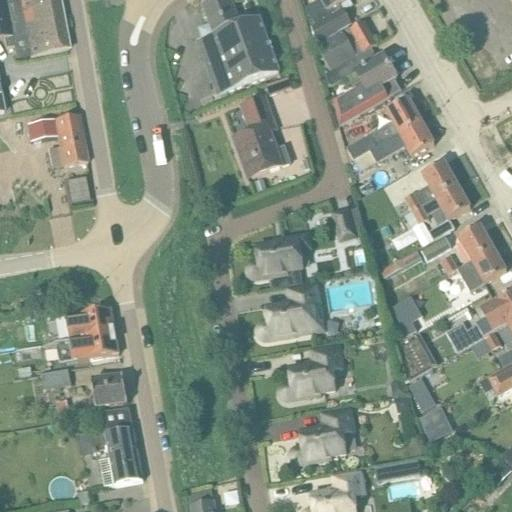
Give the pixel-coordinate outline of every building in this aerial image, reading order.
[(59,0),(6,0),(0,1),(0,42),(5,41),(13,39),(17,62),(69,53),(59,0)] [(280,76),(260,22),(240,29),(230,0),(224,0),(203,8),(210,26),(205,28),(200,37),(202,42),(198,44),(218,98),(280,76)] [(309,23),(316,47),(351,27),(340,7),(350,1),(350,0),(319,0),(327,13),(309,23)] [(445,0),(487,72),(511,58),(511,5),(509,0),(445,0)] [(364,56),(377,48),(364,25),(351,33),(364,56)] [(357,59),(343,35),(317,50),(331,74),(357,59)] [(350,95),(333,105),(339,129),(350,123),(353,121),(391,101),(384,89),(397,82),(384,59),(367,69),(362,72),(369,84),(350,95)] [(250,135),(233,141),(239,158),(243,156),(252,179),(247,181),(248,182),(266,175),(285,169),(279,151),(273,134),(278,132),(266,99),(241,108),(246,122),(250,135)] [(279,112),(291,108),(288,99),(276,103),(279,112)] [(393,127),(379,134),(370,140),(376,151),(422,125),(408,102),(386,115),(393,127)] [(375,110),(363,117),(368,125),(379,118),(375,110)] [(79,119),(44,126),(47,143),(58,141),(60,151),(64,171),(87,167),(79,119)] [(422,125),(376,151),(383,165),(393,160),(392,158),(406,151),(412,161),(435,148),(422,125)] [(404,203),(402,204),(409,216),(411,215),(422,209),(423,210),(436,202),(435,201),(458,189),(444,166),(427,176),(422,179),(428,189),(410,199),(404,203)] [(370,185),(359,190),(363,198),(374,192),(370,185)] [(422,209),(411,215),(411,216),(418,228),(424,225),(430,222),(428,219),(441,212),(448,224),(453,222),(471,212),(458,189),(435,201),(436,202),(423,210),(422,209)] [(350,211),(331,216),(339,247),(358,242),(357,239),(365,237),(358,211),(351,213),(350,211)] [(447,225),(429,235),(435,244),(444,239),(452,234),(447,225)] [(481,229),(463,239),(458,242),(471,264),(472,265),(494,252),(481,229)] [(303,272),(301,261),(300,255),(312,253),(309,236),(275,242),(276,247),(257,250),(259,265),(254,265),(250,267),(247,271),(247,276),(249,280),(253,283),(257,283),(288,278),(288,275),(303,272)] [(444,239),(435,244),(421,252),(428,264),(450,251),(444,239)] [(471,264),(458,272),(447,279),(449,281),(439,287),(448,301),(458,295),(456,292),(466,286),(464,283),(478,276),(485,288),(507,275),(494,252),(472,265),(471,264)] [(422,263),(418,255),(380,276),(385,284),(422,263)] [(440,266),(447,278),(447,279),(458,272),(451,259),(440,266)] [(310,314),(321,312),(317,289),(289,294),(291,307),(267,311),(269,325),(264,326),(260,328),(258,332),(257,337),(259,341),(263,344),(267,344),(298,339),(298,336),(313,333),(310,314)] [(467,334),(464,336),(472,349),(494,336),(508,328),(511,325),(511,295),(499,302),(495,305),(480,313),(486,324),(467,334)] [(70,343),(115,335),(111,313),(83,319),(66,322),(70,343)] [(119,358),(115,335),(70,343),(70,344),(74,365),(90,362),(91,363),(119,358)] [(502,349),(494,336),(472,349),(472,350),(484,344),(491,355),(502,349)] [(420,337),(399,349),(409,386),(438,369),(420,337)] [(332,375),(343,373),(339,350),(312,355),(314,368),(289,372),(292,387),(287,387),(283,389),(280,393),(280,398),(282,402),(286,405),(290,405),(321,400),(320,397),(336,394),(332,375)] [(511,368),(504,373),(493,380),(489,382),(499,400),(511,392),(511,368)] [(41,379),(43,395),(71,390),(69,374),(41,379)] [(431,374),(419,380),(425,392),(437,386),(431,374)] [(106,411),(128,407),(123,379),(92,385),(95,400),(85,402),(88,415),(97,413),(98,418),(102,417),(107,417),(106,411)] [(395,381),(390,388),(393,401),(406,399),(402,380),(395,381)] [(424,391),(412,397),(420,411),(432,405),(424,391)] [(408,401),(395,403),(397,415),(410,413),(408,401)] [(70,421),(67,404),(56,406),(60,423),(70,421)] [(455,437),(447,419),(441,408),(418,421),(427,450),(455,437)] [(117,489),(123,488),(143,484),(130,413),(107,417),(102,417),(106,439),(92,441),(94,454),(109,452),(112,463),(101,465),(104,479),(114,477),(117,489)] [(343,438),(354,436),(350,413),(323,418),(325,431),(300,435),(302,450),(298,451),(294,452),(291,456),(291,461),(292,465),(296,468),(301,468),(332,463),(331,460),(347,458),(343,438)] [(404,471),(383,474),(385,488),(406,485),(404,471)] [(355,511),(354,501),(365,499),(361,476),(333,481),(335,494),(311,498),(313,511),(355,511)] [(215,511),(213,493),(209,493),(189,496),(191,511),(215,511)]
